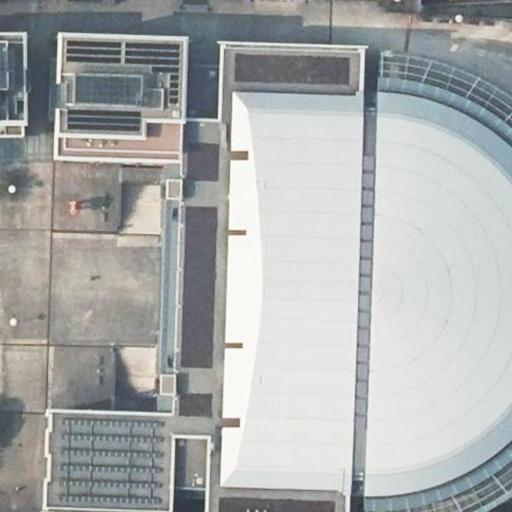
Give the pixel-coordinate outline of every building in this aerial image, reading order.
[(21,46),(0,45),(0,61),(21,61),(21,46)] [(187,49),(56,45),(56,63),(130,65),(131,65),(133,65),(187,67),(187,49)] [(357,54),(212,51),(211,68),(358,72),(357,54)] [(23,138),(21,61),(0,61),(0,138),(18,138),(23,138)] [(371,236),(374,130),(356,129),(356,127),(326,126),(328,72),(131,65),(56,63),(55,81),(56,81),(55,122),(53,122),(53,140),(89,141),(88,163),(177,166),(176,185),(162,184),(159,262),(161,262),(160,290),(160,298),(158,298),(155,398),(169,398),(168,417),(85,414),(84,435),(44,433),(43,459),(227,463),(363,467),(367,363),(371,236)] [(358,72),(328,72),(326,126),(356,127),(356,129),(374,130),(375,99),(358,99),(358,72)] [(367,363),(361,511),(458,511),(467,509),(492,495),(498,491),(511,480),(511,120),(496,108),(470,94),(444,83),(416,76),(387,72),(376,72),(371,236),(385,241),(396,246),(408,256),(419,270),(426,284),(429,300),(425,317),(418,331),(410,343),(396,353),(381,359),(367,363)] [(0,167),(52,167),(53,162),(53,140),(53,138),(23,138),(0,138),(0,167)] [(89,141),(53,140),(53,162),(88,163),(89,141)] [(84,435),(85,414),(45,413),(44,433),(84,435)] [(227,463),(43,459),(42,476),(42,493),(41,511),(168,511),(169,493),(186,493),(204,494),(203,511),(344,511),(345,497),(362,497),(363,467),(227,463)]
